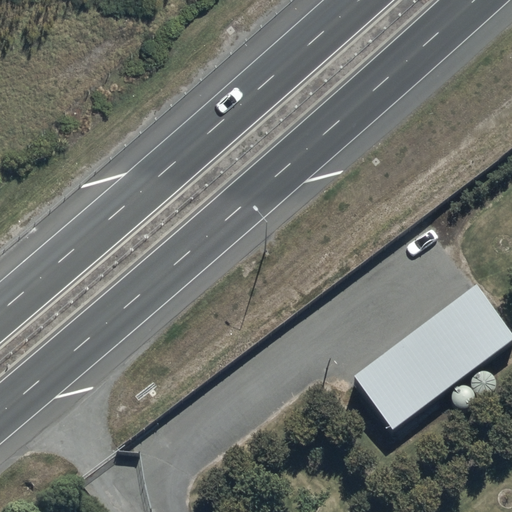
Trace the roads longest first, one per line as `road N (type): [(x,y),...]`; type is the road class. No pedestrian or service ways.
road 1 (trunk): [(474,0),(0,413)]
road 2 (trunk): [(0,312),(358,0)]
